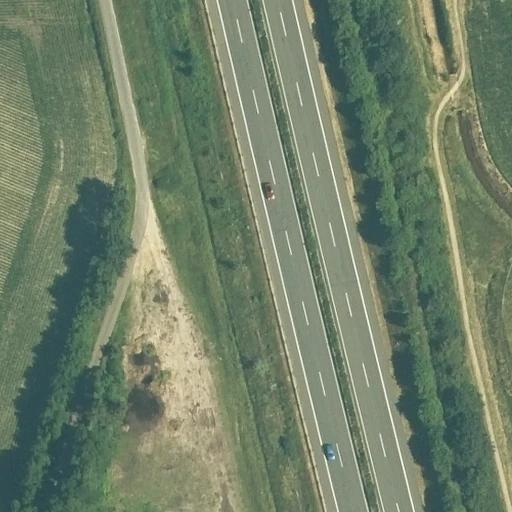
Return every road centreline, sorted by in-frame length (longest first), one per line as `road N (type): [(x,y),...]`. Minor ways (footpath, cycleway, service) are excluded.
road 1 (motorway): [(401,511),(279,0)]
road 2 (motorway): [(233,0),(354,511)]
road 3 (track): [(511,505),(437,155)]
